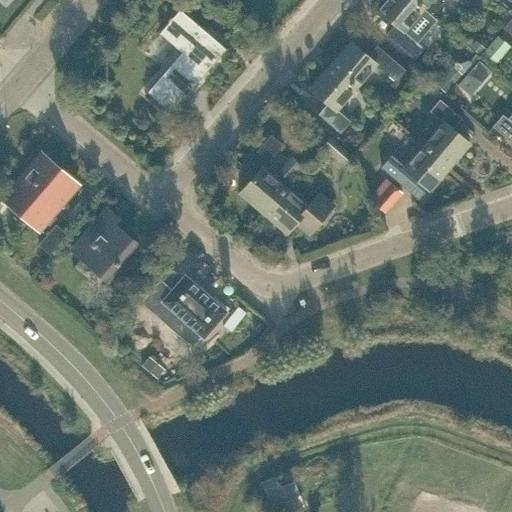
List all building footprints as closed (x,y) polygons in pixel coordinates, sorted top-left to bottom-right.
[(414,0),(385,0),(378,9),(395,23),(385,34),(414,59),(424,46),(405,30),(424,8),(414,0)] [(414,0),(424,8),(431,15),(443,0),(460,0),(463,2),(464,0),(414,0)] [(171,111),(225,48),(180,9),(173,17),(171,15),(168,20),(170,21),(160,32),(182,51),(148,91),(171,111)] [(377,45),(368,56),(350,41),(330,64),(334,67),(357,86),(376,64),(396,81),(406,70),(377,45)] [(357,86),(334,67),(330,64),(310,88),(327,102),(318,113),(340,132),(351,120),(337,109),(357,86)] [(443,86),(449,79),(440,70),(433,77),(443,86)] [(473,75),(460,86),(466,94),(479,83),(473,75)] [(452,128),(461,117),(440,98),(430,110),(443,121),(424,144),(446,163),(449,166),(470,143),(452,128)] [(511,121),(502,114),(493,125),(511,141),(511,121)] [(345,165),(354,156),(330,136),(322,145),(345,165)] [(263,167),(274,154),(262,144),(244,166),(254,175),(240,192),(263,212),(285,186),(263,167)] [(449,166),(446,163),(424,144),(404,167),(391,155),(381,167),(403,186),(412,175),(429,189),(449,166)] [(39,229),(47,220),(78,183),(42,152),(2,198),(39,229)] [(290,179),(302,162),(292,154),(279,170),(290,179)] [(390,182),(373,202),(385,212),(402,192),(390,182)] [(320,191),(308,205),(285,186),(263,212),(287,232),(296,221),(309,233),(334,203),(320,191)] [(114,223),(119,218),(107,207),(71,249),(109,281),(122,266),(118,263),(136,242),(114,223)] [(50,254),(67,233),(56,224),(39,244),(50,254)] [(227,310),(185,274),(172,289),(160,280),(142,301),(154,311),(163,301),(174,311),(165,321),(192,345),(201,335),(204,337),(227,310)] [(261,478),(268,497),(297,485),(295,480),(279,486),(275,473),(261,478)] [(261,511),(282,511),(304,502),(297,485),(268,497),(261,500),(265,510),(261,511)]
